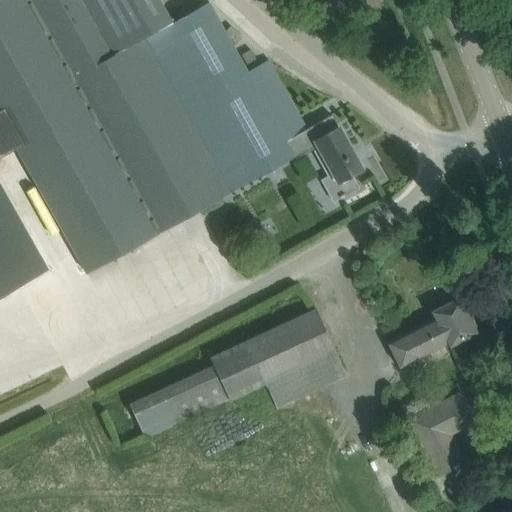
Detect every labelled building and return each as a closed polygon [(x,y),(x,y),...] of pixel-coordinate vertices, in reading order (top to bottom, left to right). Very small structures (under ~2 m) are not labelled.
[(0,0),(0,117),(82,264),(86,273),(220,198),(220,197),(291,158),(281,139),(305,127),(268,60),(248,72),(233,47),(242,38),(231,26),(225,32),(208,2),(172,22),(159,0),(0,0)] [(250,50),(241,55),(246,64),(255,59),(250,50)] [(361,169),(331,115),(306,129),(285,142),(293,156),(295,160),(312,152),(336,196),(355,185),(350,175),(361,169)] [(0,158),(0,287),(55,257),(0,158)] [(420,259),(431,247),(420,237),(409,249),(420,259)] [(82,264),(75,268),(79,277),(86,273),(82,264)] [(388,342),(397,360),(401,368),(446,344),(448,347),(460,340),(478,331),(460,297),(430,312),(433,319),(388,342)] [(213,365),(128,404),(145,438),(264,383),(277,408),(346,375),(315,309),(209,357),(213,365)] [(448,434),(475,420),(462,393),(408,420),(436,476),(463,462),(448,434)]
